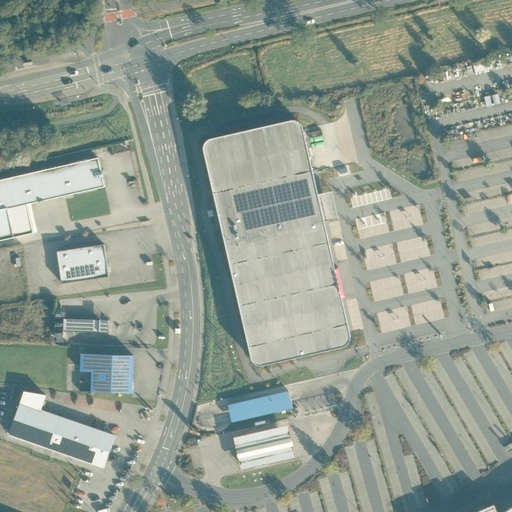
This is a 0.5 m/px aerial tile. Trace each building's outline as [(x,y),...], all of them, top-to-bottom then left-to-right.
[(302,120),(204,143),(255,363),(353,340),(340,282),(302,120)] [(0,176),(0,236),(35,230),(28,201),(105,184),(98,155),(21,172),(0,176)] [(104,240),(57,246),(62,278),(109,271),(104,240)] [(139,263),(142,283),(155,281),(152,260),(139,263)] [(64,309),(55,309),(55,332),(64,332),(64,328),(69,328),(77,328),(86,328),(94,329),(103,329),(107,329),(107,316),(103,315),(94,315),(86,315),(77,315),(69,315),(64,315),(64,309)] [(132,350),(80,350),(80,367),(92,366),(91,387),(132,389),(132,350)] [(288,386),(228,401),(230,410),(233,418),(293,404),(291,395),(288,386)] [(47,390),(25,387),(20,402),(10,431),(93,461),(105,427),(42,406),(47,390)] [(263,425),(263,429),(282,425),(281,421),(263,425)] [(290,433),(288,424),(234,437),(236,445),(239,460),(241,470),(296,458),(294,448),(290,433)] [(511,511),(511,505),(501,511),(496,503),(477,511),(511,511)]
